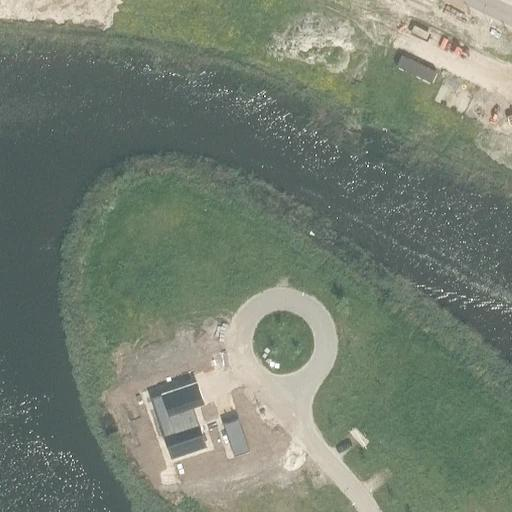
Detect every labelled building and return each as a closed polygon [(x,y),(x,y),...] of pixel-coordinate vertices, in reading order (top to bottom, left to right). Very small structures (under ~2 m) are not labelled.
[(347,406),(369,423),(408,371),(387,354),(347,406)] [(197,382),(162,394),(175,434),(165,437),(173,458),(207,446),(194,408),(204,404),(197,382)] [(238,421),(223,427),(234,458),(249,453),(238,421)] [(242,484),(199,501),(203,511),(250,511),(276,502),(261,464),(238,473),(242,484)] [(277,510),(277,511),(308,511),(304,500),(277,510)]
